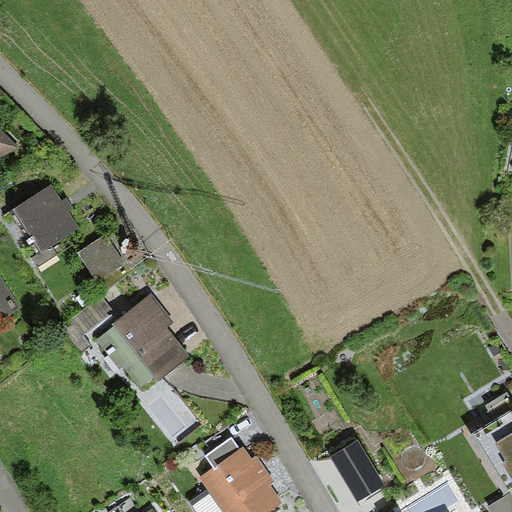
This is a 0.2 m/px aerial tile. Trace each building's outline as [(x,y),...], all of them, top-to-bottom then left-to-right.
[(0,126),(0,156),(21,148),(0,126)] [(51,186),(14,210),(41,252),(32,258),(38,268),(59,254),(53,245),(79,228),(68,211),(73,208),(67,199),(62,202),(51,186)] [(106,233),(77,253),(97,284),(127,264),(106,233)] [(0,312),(4,319),(21,309),(0,274),(0,312)] [(115,326),(97,339),(121,370),(124,368),(141,390),(154,380),(158,385),(194,358),(171,328),(177,323),(154,292),(113,323),(115,326)] [(85,335),(114,312),(101,296),(60,329),(80,353),(92,344),(85,335)] [(511,511),(511,410),(471,436),(507,494),(488,506),(491,511),(511,511)] [(214,468),(240,450),(232,438),(206,456),(214,468)] [(360,440),(332,456),(358,502),(386,486),(360,440)] [(214,468),(200,478),(223,511),(268,511),(282,503),(270,486),(275,482),(257,456),(252,459),(244,448),(240,450),(214,468)] [(155,511),(154,509),(149,511),(140,511),(131,498),(110,511),(155,511)]
